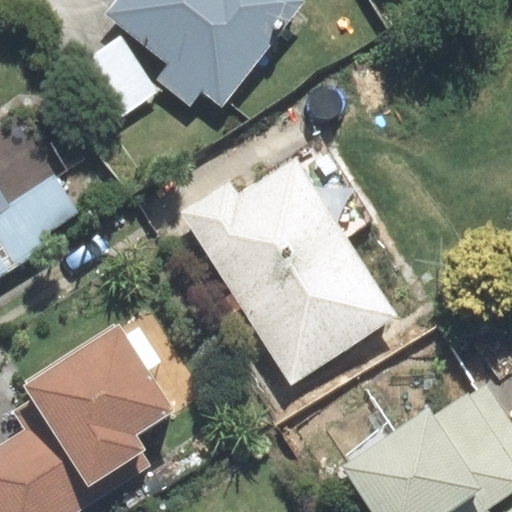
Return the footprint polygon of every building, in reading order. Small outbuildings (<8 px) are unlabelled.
[(227,100),(302,1),(299,0),(130,0),(117,17),(227,100)] [(126,42),(82,74),(118,124),(163,92),(126,42)] [(244,185),(195,217),(302,382),(405,316),(305,162),(252,196),(244,185)] [(0,189),(0,275),(54,240),(47,229),(74,211),(52,178),(10,205),(0,189)] [(38,435),(0,459),(0,510),(1,511),(77,511),(110,492),(102,479),(154,446),(143,429),(175,409),(126,332),(35,389),(45,404),(26,416),(38,435)] [(511,420),(490,388),(360,476),(384,511),(503,511),(511,506),(511,420)]
